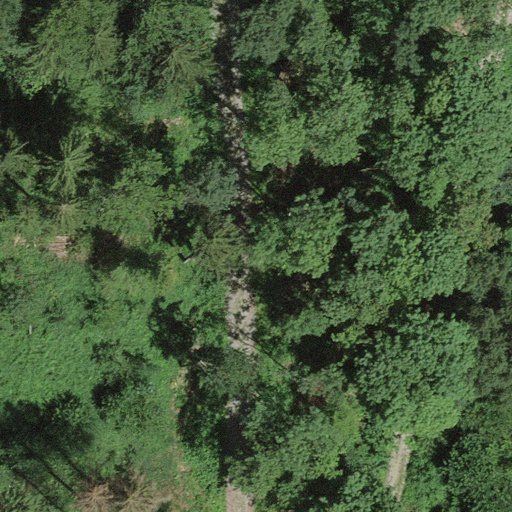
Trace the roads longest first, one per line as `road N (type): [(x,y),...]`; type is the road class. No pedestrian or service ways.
road 1 (track): [(482,0),(480,75),(382,511)]
road 2 (track): [(244,511),(250,389),(233,0)]
